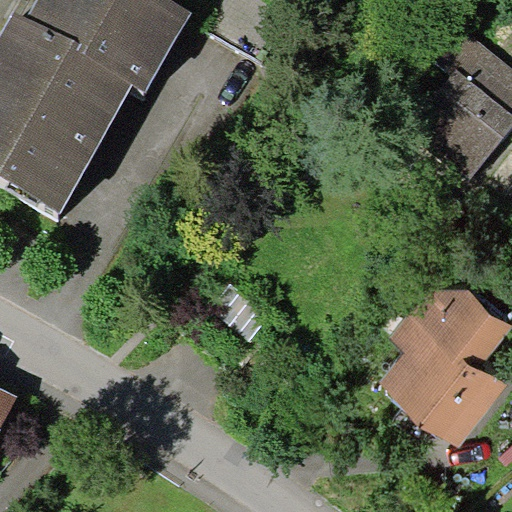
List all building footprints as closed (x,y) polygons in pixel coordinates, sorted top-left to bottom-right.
[(77,51),(134,84),(147,91),(192,12),(171,0),(34,0),(26,16),(80,47),(77,51)] [(80,47),(26,16),(14,9),(0,34),(0,180),(59,214),(134,84),(77,51),(80,47)] [(467,184),(511,129),(511,66),(457,22),(429,55),(450,73),(403,131),(467,184)] [(269,317),(229,284),(183,339),(223,372),(269,317)] [(429,289),(390,335),(406,352),(378,386),(460,448),(505,386),(480,368),(511,328),(511,323),(469,289),(429,289)] [(0,428),(16,395),(0,387),(0,428)]
